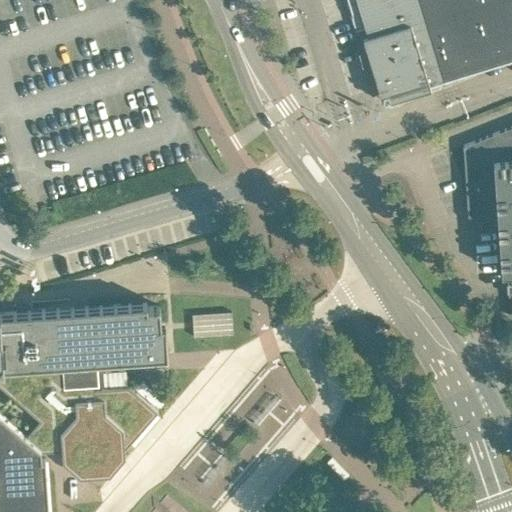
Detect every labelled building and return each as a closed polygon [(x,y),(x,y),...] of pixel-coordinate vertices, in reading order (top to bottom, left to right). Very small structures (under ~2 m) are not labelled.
[(63,16),(59,0),(0,0),(0,27),(1,31),(63,16)] [(511,0),(356,0),(386,97),(511,58),(511,0)] [(68,51),(17,62),(19,72),(70,60),(68,51)] [(61,104),(60,135),(79,136),(80,105),(61,104)] [(511,124),(463,144),(468,215),(497,213),(501,272),(511,271),(511,270),(511,124)] [(55,194),(103,183),(101,174),(53,185),(55,194)] [(147,301),(0,311),(0,511),(49,511),(46,467),(45,457),(42,457),(41,449),(58,448),(59,460),(80,475),(110,473),(125,455),(125,448),(158,410),(129,384),(103,386),(101,358),(168,353),(166,329),(161,329),(160,304),(147,305),(147,301)] [(234,310),(193,311),(194,334),(235,332),(234,310)] [(172,403),(142,377),(134,386),(164,412),(172,403)]
